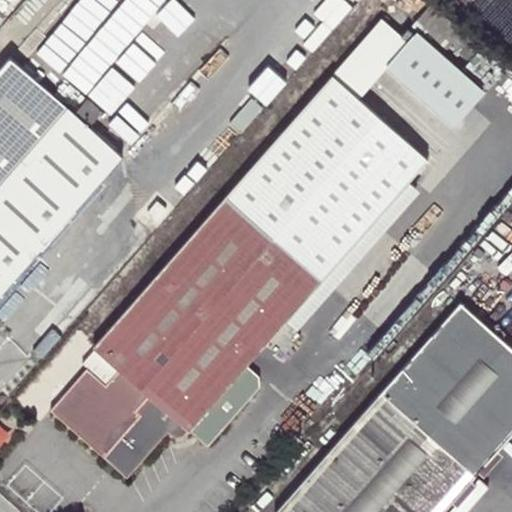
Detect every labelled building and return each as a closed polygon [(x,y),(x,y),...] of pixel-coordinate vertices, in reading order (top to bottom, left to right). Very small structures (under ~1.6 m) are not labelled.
[(433,3),(415,23),(426,33),(429,29),(449,47),(463,31),(433,3)] [(381,19),(332,75),(358,98),(408,43),(383,21),(381,19)] [(0,293),(121,157),(86,126),(71,113),(10,58),(0,69),(0,293)] [(428,160),(358,98),(332,75),(92,346),(118,370),(104,386),(86,369),(49,410),(124,476),(163,432),(169,438),(182,436),(200,453),(252,395),(252,384),(239,372),(428,160)] [(96,115),(81,102),(71,113),(86,126),(96,115)] [(511,347),(459,301),(274,511),(442,511),(511,434),(511,347)]
